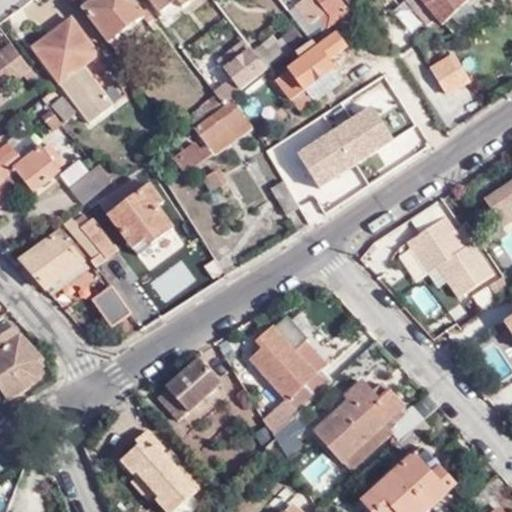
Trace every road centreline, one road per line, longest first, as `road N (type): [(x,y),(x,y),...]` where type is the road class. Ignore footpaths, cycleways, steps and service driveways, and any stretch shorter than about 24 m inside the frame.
road 1 (residential): [(511,467),(317,246)]
road 2 (residential): [(317,246),(99,386)]
road 3 (residential): [(511,112),(317,246)]
road 4 (residential): [(0,276),(99,386)]
